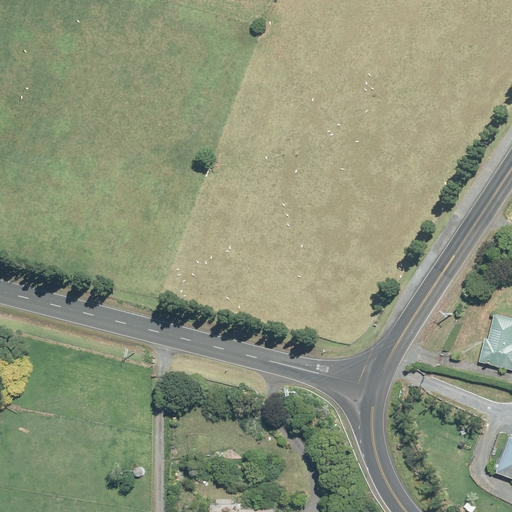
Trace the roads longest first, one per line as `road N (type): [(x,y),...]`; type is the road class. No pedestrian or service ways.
road 1 (tertiary): [(375,388),(0,293)]
road 2 (tertiary): [(511,174),(401,336),(375,388)]
road 3 (tertiary): [(375,388),(370,435),(406,511)]
